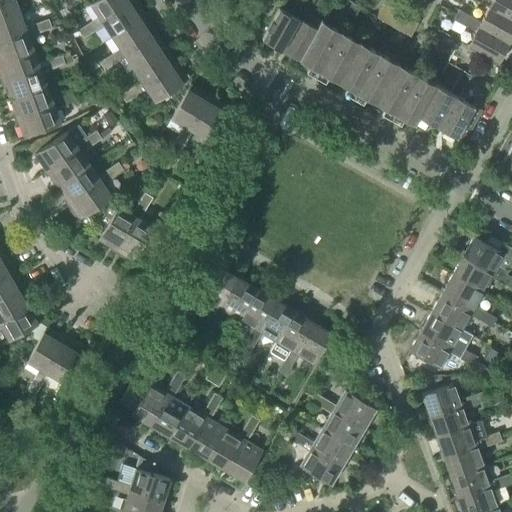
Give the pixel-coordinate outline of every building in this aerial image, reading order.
[(0,0),(0,20),(20,14),(15,0),(14,0),(0,0)] [(104,25),(112,37),(144,15),(134,0),(131,0),(101,21),(98,17),(88,24),(93,32),(104,25)] [(95,0),(90,4),(98,17),(101,21),(131,0),(95,0)] [(303,0),(300,5),(309,10),(314,0),(303,0)] [(511,0),(492,0),(488,8),(511,20),(511,0)] [(360,7),(352,2),(345,13),(354,18),(360,7)] [(261,39),(280,49),(299,19),(303,21),(309,10),(300,5),(300,6),(295,3),(289,13),(279,8),(261,39)] [(376,17),(410,37),(418,23),(406,17),(402,23),(391,17),(395,10),(383,4),(376,17)] [(511,20),(488,8),(480,22),(478,26),(509,44),(511,37),(511,20)] [(454,18),(465,24),(469,16),(458,10),(454,18)] [(0,20),(0,41),(27,32),(28,36),(40,32),(36,23),(25,27),(20,14),(0,20)] [(112,37),(120,49),(122,53),(155,31),(144,15),(112,37)] [(478,26),(480,22),(469,16),(465,24),(475,30),(467,46),(498,63),(509,44),(478,26)] [(36,23),(40,32),(51,28),(48,19),(36,23)] [(280,49),(299,60),(316,29),(303,21),(299,19),(280,49)] [(325,74),(338,81),(360,42),(321,20),(316,29),(299,60),(312,67),(309,73),(312,75),(322,80),(325,74)] [(78,30),(80,34),(83,38),(93,32),(88,24),(78,30)] [(125,57),(133,69),(166,47),(155,31),(122,53),(120,49),(109,56),(115,64),(125,57)] [(0,41),(0,62),(33,50),(28,36),(27,32),(0,41)] [(414,124),(419,116),(436,84),(401,65),(360,42),(338,81),(350,88),(347,95),(359,102),(363,95),(377,103),(379,104),(388,109),(384,116),(397,123),(400,116),(414,124)] [(133,69),(141,81),(144,85),(176,64),(166,47),(133,69)] [(0,62),(0,73),(3,81),(40,68),(41,72),(53,68),(50,59),(38,63),(33,50),(0,62)] [(61,55),(50,59),(53,68),(65,64),(61,55)] [(109,56),(99,62),(104,70),(115,64),(109,56)] [(144,85),(141,81),(130,88),(136,96),(146,89),(155,102),(187,80),(176,64),(144,85)] [(3,81),(9,100),(46,86),(41,72),(40,68),(3,81)] [(456,81),(464,86),(470,75),(462,70),(456,81)] [(419,116),(438,126),(454,94),(458,97),(464,86),(456,81),(450,92),(436,84),(419,116)] [(170,118),(183,126),(188,129),(208,95),(190,84),(170,118)] [(9,100),(16,118),(53,104),(55,108),(66,104),(63,95),(51,99),(46,86),(9,100)] [(120,94),(123,98),(125,102),(136,96),(130,88),(120,94)] [(74,91),(63,95),(66,104),(78,100),(74,91)] [(454,94),(438,126),(457,137),(457,135),(464,139),(481,109),(458,97),(454,94)] [(188,129),(183,126),(177,137),(185,142),(192,131),(205,139),(225,105),(208,95),(188,129)] [(53,104),(16,118),(23,137),(60,123),(55,108),(53,104)] [(85,138),(86,137),(77,124),(34,154),(45,171),(78,149),(81,153),(91,145),(85,138)] [(501,162),(511,167),(511,129),(510,129),(499,149),(506,153),(501,162)] [(85,138),(91,145),(101,138),(96,130),(86,137),(85,138)] [(171,147),(175,150),(179,152),(185,142),(177,137),(171,147)] [(45,171),(57,187),(89,164),(81,153),(78,149),(45,171)] [(107,169),(113,177),(123,170),(118,162),(107,169)] [(57,187),(68,203),(100,180),(103,184),(113,177),(107,169),(97,176),(89,164),(57,187)] [(100,180),(68,203),(79,219),(111,197),(103,184),(100,180)] [(137,203),(146,208),(152,197),(144,193),(137,203)] [(100,221),(105,228),(98,240),(115,250),(135,216),(139,219),(146,208),(137,203),(131,214),(111,202),(100,221)] [(153,227),(139,219),(135,216),(115,250),(133,260),(139,250),(146,255),(160,231),(153,227)] [(473,235),(462,255),(493,273),(491,277),(502,283),(506,275),(506,274),(511,263),(511,247),(482,231),(478,238),(473,235)] [(0,254),(0,277),(13,270),(3,253),(0,254)] [(462,255),(451,274),(483,291),(491,277),(493,273),(462,255)] [(186,288),(215,306),(219,308),(238,277),(218,266),(216,269),(202,261),(186,288)] [(0,300),(23,287),(13,270),(0,277),(0,300)] [(451,274),(441,293),(472,310),(470,314),(481,321),(485,312),(474,306),(483,291),(451,274)] [(511,277),(506,275),(502,283),(511,288),(511,277)] [(224,311),(238,319),(256,288),(238,277),(219,308),(215,306),(209,316),(217,321),(224,311)] [(0,300),(0,321),(32,303),(23,287),(0,300)] [(238,319),(253,328),(257,330),(275,300),(256,288),(238,319)] [(441,293),(430,312),(461,329),(470,314),(472,310),(441,293)] [(261,333),(276,342),(294,311),(275,300),(257,330),(253,328),(246,338),(254,343),(261,333)] [(0,321),(0,327),(1,327),(8,340),(42,321),(32,303),(0,321)] [(276,342),(290,350),(294,352),(312,322),(294,311),(276,342)] [(430,312),(420,331),(451,348),(449,352),(460,358),(464,350),(472,335),(461,329),(430,312)] [(485,312),(481,321),(491,327),(496,318),(485,312)] [(203,327),(206,329),(211,332),(217,321),(209,316),(203,327)] [(294,352),(290,350),(283,360),(292,365),(298,355),(313,364),(331,333),(312,322),(294,352)] [(26,361),(39,369),(43,371),(63,337),(46,327),(26,361)] [(451,348),(420,331),(409,350),(440,368),(449,352),(451,348)] [(43,371),(39,369),(33,379),(41,384),(47,373),(61,381),(81,348),(63,337),(43,371)] [(240,349),(244,352),(248,354),(254,343),(246,338),(240,349)] [(464,350),(460,358),(470,364),(475,356),(464,350)] [(292,365),(283,360),(277,371),(285,376),(292,365)] [(170,381),(179,386),(185,376),(177,371),(170,381)] [(26,390),(30,392),(35,395),(41,384),(33,379),(26,390)] [(130,414),(150,425),(168,395),(172,397),(179,386),(170,381),(164,392),(149,383),(130,414)] [(421,394),(428,415),(462,404),(464,408),(475,404),(472,395),(460,399),(455,382),(421,394)] [(345,390),(336,405),(333,409),(364,427),(375,408),(345,390)] [(472,395),(475,404),(487,400),(484,391),(472,395)] [(309,401),(320,407),(325,399),(314,392),(309,401)] [(214,393),(207,403),(216,408),(222,398),(214,393)] [(150,425),(168,436),(186,405),(172,397),(168,395),(150,425)] [(331,413),(322,428),(353,446),(364,427),(333,409),(336,405),(325,399),(320,407),(331,413)] [(168,436),(187,447),(205,417),(209,419),(216,408),(207,403),(201,414),(186,405),(168,436)] [(428,415),(435,435),(469,424),(464,408),(462,404),(428,415)] [(245,426),(253,431),(259,420),(251,415),(245,426)] [(187,447),(206,458),(223,427),(209,419),(205,417),(187,447)] [(435,435),(443,456),(476,444),(478,449),(490,445),(486,436),(480,420),(469,424),(435,435)] [(206,458),(224,469),(242,439),(247,441),(253,431),(245,426),(238,436),(223,427),(206,458)] [(322,428),(313,442),(311,446),(341,465),(353,446),(322,428)] [(292,430),(290,434),(287,438),(298,444),(303,436),(292,430)] [(486,436),(490,445),(501,441),(498,432),(486,436)] [(311,446),(313,442),(303,436),(298,444),(308,450),(299,466),(330,484),(341,465),(311,446)] [(242,439),(224,469),(244,481),(262,450),(247,441),(242,439)] [(443,456),(450,477),(483,465),(478,449),(476,444),(443,456)] [(450,477),(457,497),(491,485),(492,490),(504,486),(502,481),(501,477),(489,481),(483,465),(450,477)] [(135,468),(130,485),(128,490),(163,500),(169,479),(135,468)] [(511,472),(501,477),(502,481),(504,486),(511,482),(511,472)] [(106,478),(105,481),(103,487),(116,491),(119,482),(106,478)] [(128,490),(130,485),(119,482),(116,491),(127,494),(122,511),(123,511),(158,511),(163,500),(128,490)] [(457,497),(462,511),(481,511),(498,506),(492,490),(491,485),(457,497)]
